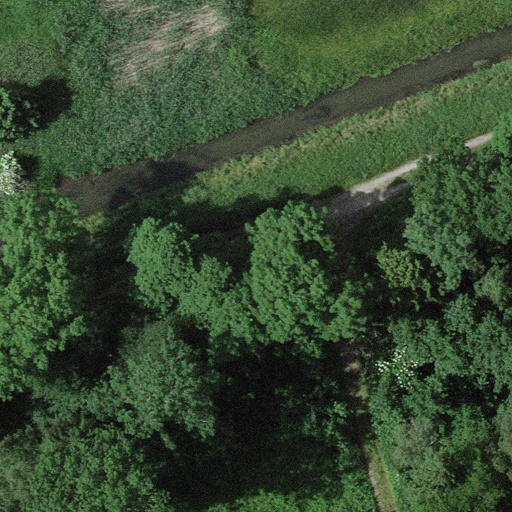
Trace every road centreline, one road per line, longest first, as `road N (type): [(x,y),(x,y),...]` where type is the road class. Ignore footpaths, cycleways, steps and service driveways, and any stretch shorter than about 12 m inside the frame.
road 1 (track): [(0,330),(511,134)]
road 2 (track): [(331,202),(364,431),(386,511)]
